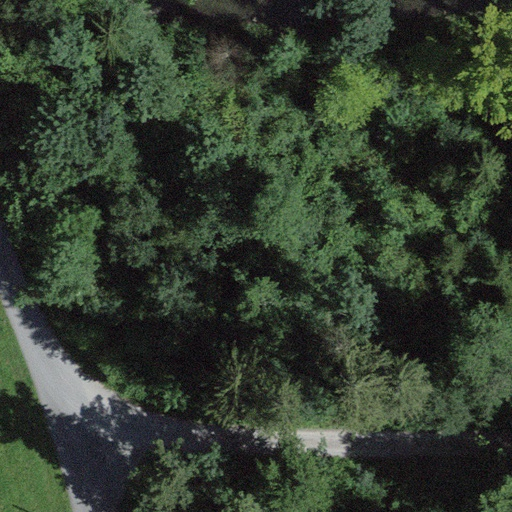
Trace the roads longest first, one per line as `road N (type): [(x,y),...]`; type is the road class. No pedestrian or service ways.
road 1 (track): [(73,437),(511,444)]
road 2 (unclassified): [(0,242),(93,511)]
